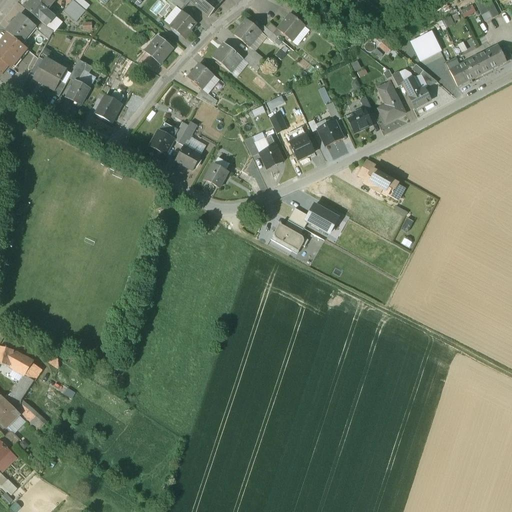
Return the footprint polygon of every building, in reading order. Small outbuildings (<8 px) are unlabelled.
[(34,0),(32,0),(25,9),(32,15),(47,27),(55,17),(47,10),(34,0)] [(34,0),(47,10),(54,0),(34,0)] [(85,11),(76,3),(73,0),(68,6),(80,17),(85,11)] [(82,0),(78,0),(76,3),(85,11),(90,6),(82,0)] [(186,6),(178,0),(173,0),(171,3),(181,12),(186,6)] [(214,0),(195,0),(193,4),(192,4),(209,18),(220,4),(214,0)] [(498,16),(490,0),(483,0),(476,3),(486,22),(498,16)] [(80,17),(68,6),(63,12),(76,22),(80,17)] [(196,24),(182,12),(170,27),(185,40),(191,32),(190,31),(196,24)] [(27,20),(20,14),(5,32),(8,34),(20,45),(34,28),(35,27),(27,20)] [(47,27),(32,15),(27,20),(35,27),(34,28),(37,30),(36,31),(48,41),(53,32),(52,31),(47,27)] [(290,15),(277,30),(292,42),(304,28),(304,27),(298,22),(290,15)] [(313,23),(303,15),(298,22),(304,27),(304,28),(307,31),(313,23)] [(55,17),(47,27),(52,31),(60,21),(55,17)] [(427,21),(431,27),(437,23),(434,18),(427,21)] [(453,24),(450,18),(440,23),(443,28),(453,24)] [(258,31),(246,21),(234,36),(248,47),(260,32),(258,31)] [(316,25),(313,23),(307,31),(309,33),(316,25)] [(273,34),(263,26),(258,31),(260,32),(268,40),(273,34)] [(307,31),(304,28),(292,42),(297,47),(309,33),(307,31)] [(412,43),(422,61),(440,51),(430,33),(412,43)] [(20,45),(8,34),(0,43),(0,59),(8,66),(11,69),(26,49),(20,45)] [(172,49),(158,38),(146,52),(160,64),(172,49)] [(241,59),(224,45),(213,59),(230,72),(241,59)] [(498,46),(482,54),(490,70),(506,62),(498,46)] [(253,50),(249,56),(258,63),(262,58),(253,50)] [(482,54),(466,62),(474,78),(490,70),(482,54)] [(258,63),(249,56),(244,62),(253,69),(258,63)] [(391,63),(394,70),(406,66),(403,58),(391,63)] [(65,71),(45,59),(40,68),(41,68),(35,78),(45,83),(44,86),(53,91),(59,81),(65,71)] [(466,62),(450,70),(458,87),(474,78),(466,62)] [(423,71),(415,64),(411,69),(420,75),(423,71)] [(213,76),(199,65),(188,78),(202,90),(213,76)] [(69,79),(75,83),(80,74),(83,68),(77,66),(69,79)] [(437,82),(423,71),(420,75),(427,88),(437,82)] [(94,81),(80,74),(75,83),(89,90),(94,81)] [(392,77),(394,81),(397,88),(403,85),(402,83),(398,74),(392,77)] [(217,80),(213,76),(202,90),(206,93),(217,80)] [(402,83),(403,85),(405,89),(409,96),(419,91),(412,78),(403,83),(402,83)] [(59,81),(53,91),(51,94),(59,98),(66,85),(59,81)] [(394,81),(386,85),(390,92),(393,90),(395,94),(399,92),(397,88),(394,81)] [(89,90),(75,83),(66,99),(80,106),(89,90)] [(270,93),(261,84),(257,90),(266,98),(270,93)] [(393,90),(390,92),(386,85),(378,89),(386,106),(378,110),(385,124),(405,114),(395,94),(393,90)] [(419,91),(409,96),(415,109),(430,101),(424,89),(419,91)] [(213,99),(206,93),(202,90),(196,97),(209,104),(213,99)] [(123,97),(115,92),(110,100),(119,104),(123,97)] [(110,100),(105,96),(95,114),(111,123),(116,115),(114,114),(119,105),(119,104),(110,100)] [(267,101),(269,108),(284,104),(281,97),(267,101)] [(372,110),(366,98),(360,101),(363,109),(364,108),(366,113),(372,110)] [(262,107),(252,111),(254,116),(264,112),(262,107)] [(363,109),(352,114),(353,117),(347,119),(354,134),(372,125),(366,113),(364,108),(363,109)] [(329,112),(332,119),(333,119),(334,122),(340,119),(335,109),(329,112)] [(270,120),(278,136),(284,134),(276,118),(270,120)] [(312,120),(312,118),(305,121),(311,133),(318,130),(312,120)] [(332,119),(325,123),(327,126),(318,130),(326,147),(343,139),(334,122),(333,119),(332,119)] [(192,120),(188,127),(195,131),(199,124),(192,120)] [(157,131),(159,132),(174,140),(173,141),(178,144),(181,138),(188,127),(181,123),(177,130),(162,122),(157,131)] [(188,127),(181,138),(188,142),(195,131),(188,127)] [(174,140),(159,132),(150,148),(165,156),(173,141),(174,140)] [(305,136),(289,143),(298,160),(314,152),(305,136)] [(270,149),(260,154),(268,170),(283,163),(271,137),(266,140),(270,149)] [(181,138),(178,144),(184,147),(185,148),(188,142),(181,138)] [(256,145),(253,138),(245,142),(252,158),(260,154),(256,145)] [(266,140),(256,145),(260,154),(270,149),(266,140)] [(185,148),(184,147),(176,162),(193,171),(201,157),(185,148)] [(230,165),(218,159),(215,165),(226,172),(230,165)] [(367,160),(358,177),(366,181),(372,170),(373,170),(376,165),(367,160)] [(215,165),(214,165),(205,181),(219,189),(228,173),(226,172),(215,165)] [(373,170),(372,170),(366,181),(364,184),(371,188),(371,189),(379,194),(380,193),(386,197),(390,191),(393,193),(397,184),(373,170)] [(308,217),(306,222),(308,223),(312,225),(311,226),(319,231),(320,229),(329,234),(338,219),(314,206),(308,217)] [(288,220),(304,229),(308,223),(306,222),(308,217),(294,209),(288,220)] [(211,228),(199,219),(195,225),(207,234),(211,228)] [(288,220),(284,227),(300,236),(304,229),(288,220)] [(284,227),(279,224),(271,240),(297,254),(302,246),(304,248),(309,240),(300,236),(284,227)] [(14,351),(0,347),(0,364),(12,368),(12,365),(10,364),(14,351)] [(32,364),(14,351),(10,364),(12,365),(26,374),(32,364)] [(38,358),(55,368),(60,362),(42,351),(38,358)] [(26,374),(12,365),(12,368),(10,373),(21,380),(24,375),(25,376),(26,374)] [(21,380),(11,394),(21,400),(33,382),(25,376),(24,375),(21,380)] [(10,393),(0,385),(0,395),(4,400),(10,393)] [(21,400),(11,394),(5,402),(14,411),(21,400)] [(5,402),(1,398),(0,398),(0,422),(6,428),(18,415),(15,412),(14,411),(5,402)] [(21,400),(15,412),(18,415),(39,432),(47,422),(21,400)] [(20,440),(10,430),(4,437),(13,446),(20,440)] [(0,463),(10,453),(0,442),(0,463)] [(7,481),(2,486),(11,496),(16,491),(7,481)]
